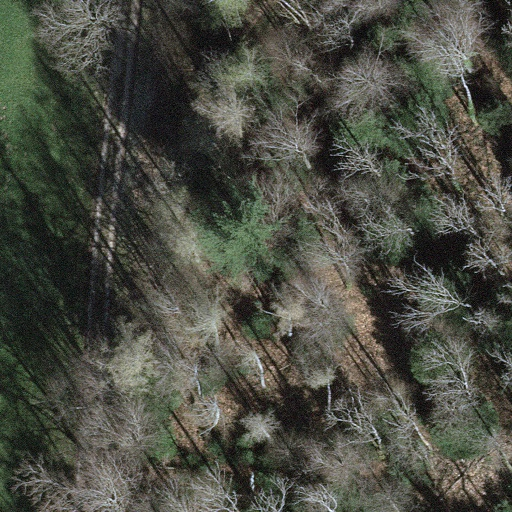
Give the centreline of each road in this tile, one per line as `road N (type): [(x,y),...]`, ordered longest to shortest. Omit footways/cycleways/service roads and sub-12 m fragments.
road 1 (track): [(82,511),(129,0)]
road 2 (track): [(97,314),(161,165),(279,0)]
